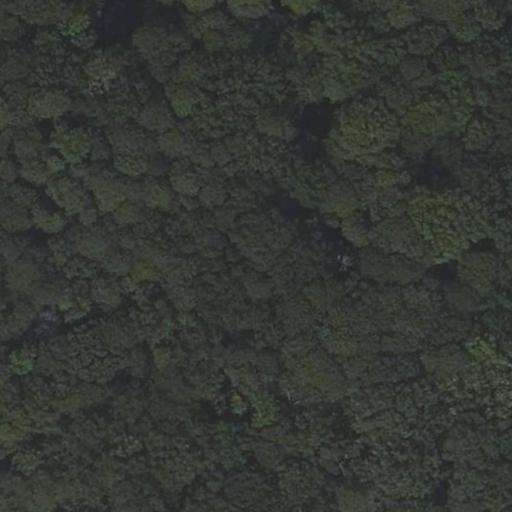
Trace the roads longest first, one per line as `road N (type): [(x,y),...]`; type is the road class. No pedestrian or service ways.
road 1 (track): [(0,501),(511,416)]
road 2 (track): [(122,0),(511,239)]
